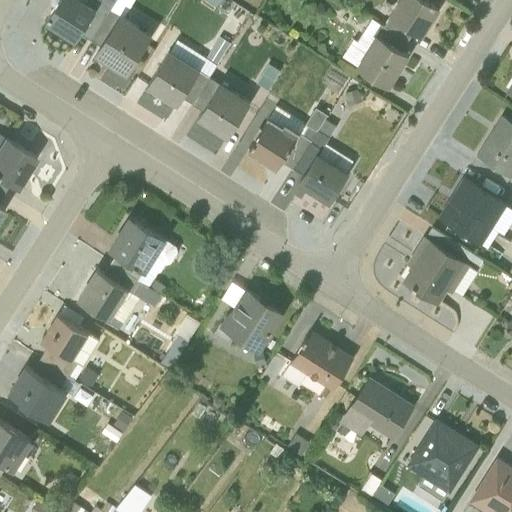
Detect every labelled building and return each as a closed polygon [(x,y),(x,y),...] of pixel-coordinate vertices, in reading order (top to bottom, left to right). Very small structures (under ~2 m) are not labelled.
[(57,0),(46,19),(76,38),(80,32),(90,38),(110,7),(114,0),(57,0)] [(391,16),(384,25),(406,40),(412,29),(422,35),(440,7),(429,0),(396,0),(388,14),(391,16)] [(152,33),(110,7),(90,38),(99,44),(94,52),(126,73),(152,33)] [(372,18),(357,41),(353,38),(342,55),(356,63),(356,65),(389,86),(409,54),(401,49),(406,40),(384,25),(372,18)] [(192,102),(231,40),(223,35),(218,43),(216,42),(207,58),(176,39),(170,49),(168,48),(146,85),(177,104),(182,96),(192,102)] [(279,70),(268,63),(256,81),(267,88),(279,70)] [(227,137),(250,100),(209,76),(192,102),(202,109),(197,118),(227,137)] [(344,93),(348,105),(361,100),(357,88),(344,93)] [(267,115),(247,147),(277,165),(281,159),(292,166),(323,118),(326,114),(315,107),(304,123),(276,105),(269,116),(267,115)] [(476,154),(510,176),(511,173),(511,121),(500,114),(476,154)] [(335,126),(323,118),(292,166),(303,173),(299,180),(329,199),(346,171),(345,170),(352,159),(325,142),(335,126)] [(0,133),(0,189),(2,191),(9,181),(16,185),(34,156),(0,133)] [(504,233),(511,220),(511,207),(508,205),(508,203),(508,202),(461,173),(435,216),(482,245),(483,243),(487,245),(497,229),(504,233)] [(167,237),(128,213),(108,246),(116,252),(110,261),(160,292),(164,285),(152,276),(156,270),(160,269),(164,262),(170,261),(177,250),(176,244),(166,239),(167,237)] [(404,279),(437,300),(446,286),(451,289),(451,287),(461,294),(476,270),(466,264),(442,248),(448,237),(431,226),(408,263),(412,266),(404,279)] [(455,242),(451,248),(479,265),(482,259),(455,242)] [(97,267),(78,297),(108,316),(106,319),(119,326),(139,295),(152,303),(160,292),(110,261),(104,271),(97,267)] [(233,304),(228,312),(227,311),(218,324),(259,350),(284,310),(245,286),(244,287),(231,279),(221,296),(233,304)] [(63,303),(58,312),(40,338),(48,343),(40,357),(74,379),(99,339),(78,325),(83,316),(63,303)] [(310,327),(282,374),(298,384),(306,371),(333,388),(353,355),(310,327)] [(80,384),(40,357),(32,369),(24,364),(6,391),(50,419),(68,391),(73,394),(80,384)] [(86,366),(78,377),(90,385),(98,374),(86,366)] [(393,436),(414,403),(369,374),(339,420),(360,434),(368,421),(393,436)] [(121,410),(114,422),(124,429),(133,418),(121,410)] [(479,443),(436,416),(405,463),(424,475),(419,484),(442,499),(447,490),(449,491),(479,443)] [(0,471),(5,464),(13,470),(33,439),(0,418),(0,471)] [(107,422),(101,431),(115,441),(122,432),(107,422)] [(511,511),(511,464),(496,454),(468,499),(487,511),(511,511)] [(138,511),(149,495),(134,484),(114,507),(111,511),(138,511)] [(61,511),(39,498),(29,511),(61,511)] [(111,511),(114,507),(106,501),(101,509),(94,505),(90,511),(72,500),(63,511),(111,511)]
